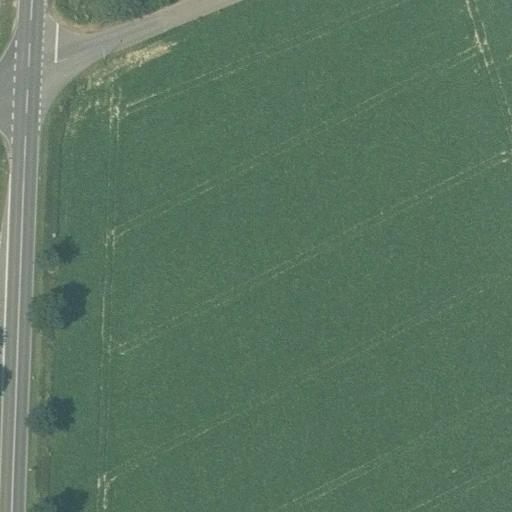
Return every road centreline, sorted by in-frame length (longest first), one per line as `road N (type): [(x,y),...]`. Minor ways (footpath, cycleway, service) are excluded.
road 1 (secondary): [(11,511),(27,79)]
road 2 (tertiary): [(218,0),(27,79)]
